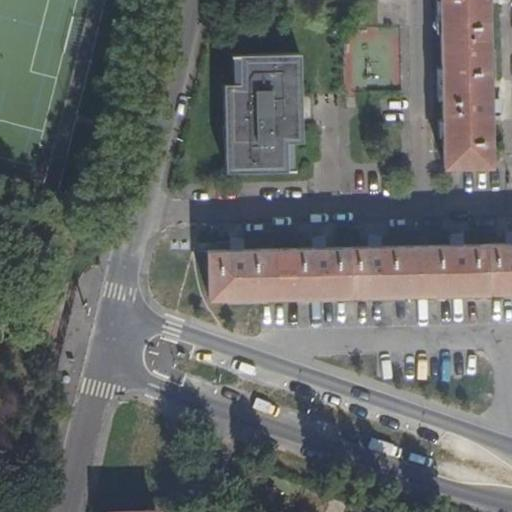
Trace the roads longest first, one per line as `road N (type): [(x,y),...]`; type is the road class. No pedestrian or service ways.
road 1 (residential): [(104,370),(463,493),(511,499)]
road 2 (residential): [(511,456),(468,433),(116,314)]
road 3 (residential): [(116,314),(186,0)]
road 4 (residential): [(68,511),(104,370)]
